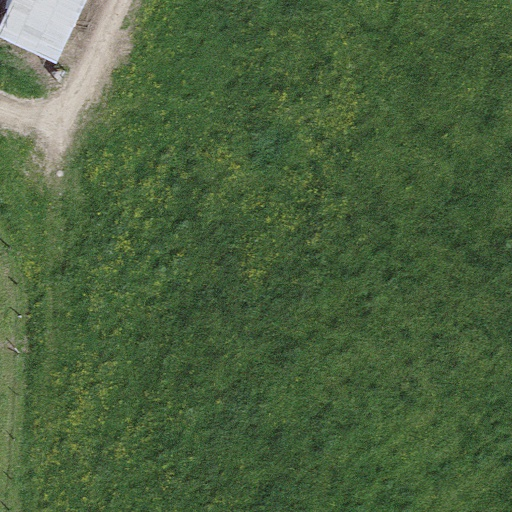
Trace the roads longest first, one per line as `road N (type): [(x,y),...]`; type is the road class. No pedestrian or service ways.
road 1 (track): [(63,137),(35,511)]
road 2 (track): [(121,0),(63,137)]
